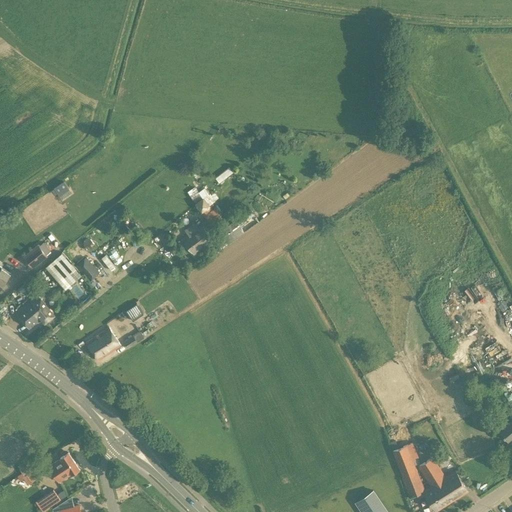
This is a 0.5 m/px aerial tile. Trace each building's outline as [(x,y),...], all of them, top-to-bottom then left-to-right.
[(217,182),(229,171),(226,167),(213,177),(217,182)] [(62,199),(72,192),(65,181),(55,187),(62,199)] [(211,226),(220,219),(223,217),(216,207),(212,209),(209,205),(201,211),(211,226)] [(245,232),(238,223),(236,220),(219,232),(221,235),(228,244),(245,232)] [(202,225),(198,228),(194,223),(184,231),(187,236),(182,239),(194,255),(213,241),(207,233),(202,225)] [(88,238),(84,242),(90,248),(94,243),(88,238)] [(37,245),(23,257),(32,267),(46,256),(37,245)] [(46,266),(47,267),(58,279),(66,288),(71,284),(81,275),(82,275),(62,252),(46,266)] [(105,254),(101,257),(110,269),(115,266),(105,254)] [(84,255),(75,263),(90,279),(100,271),(84,255)] [(0,270),(0,288),(10,275),(1,269),(0,270)] [(37,295),(16,312),(29,329),(43,319),(45,322),(54,315),(37,295)] [(491,298),(485,300),(494,318),(499,315),(491,298)] [(144,313),(137,303),(126,310),(133,320),(144,313)] [(109,327),(86,343),(98,360),(121,345),(109,327)] [(133,335),(123,341),(128,348),(138,342),(144,338),(139,331),(133,335)] [(511,419),(499,430),(507,440),(511,436),(511,419)] [(424,490),(425,489),(413,460),(419,458),(412,442),(392,450),(410,496),(424,490)] [(80,469),(69,452),(50,465),(60,481),(80,469)] [(424,490),(436,509),(467,490),(455,470),(444,477),(432,457),(419,465),(431,485),(425,489),(424,490)] [(29,462),(19,466),(21,472),(9,477),(13,487),(35,479),(29,462)] [(53,489),(35,500),(41,510),(66,495),(63,489),(56,493),(53,489)] [(377,494),(358,511),(386,511),(391,509),(377,494)]
